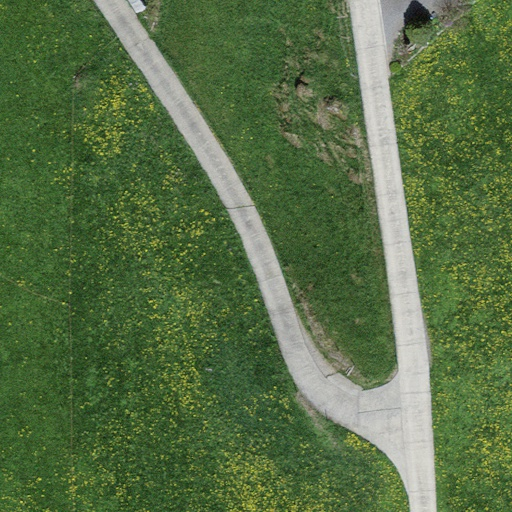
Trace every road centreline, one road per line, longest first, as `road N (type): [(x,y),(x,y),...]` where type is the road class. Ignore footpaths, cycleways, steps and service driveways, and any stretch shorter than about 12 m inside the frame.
road 1 (track): [(109,0),(244,216),(303,371),(335,404),(414,418)]
road 2 (track): [(422,511),(409,332),(362,0)]
